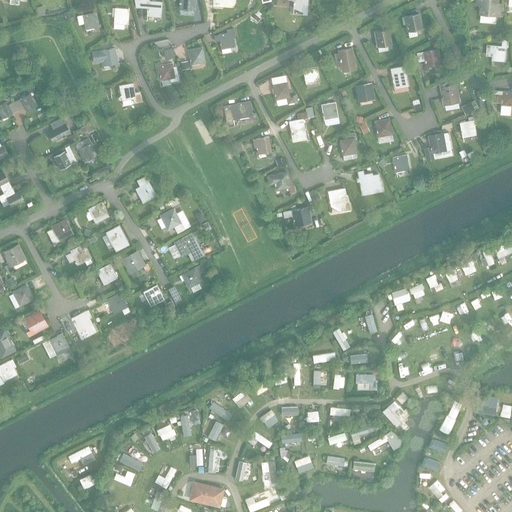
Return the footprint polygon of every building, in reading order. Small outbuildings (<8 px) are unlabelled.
[(162,2),(149,1),(148,0),(134,0),(135,7),(147,8),(146,15),(160,16),(162,2)] [(180,0),(180,8),(193,9),(194,0),(180,0)] [(293,0),(293,7),(307,9),(307,0),(293,0)] [(477,0),(477,4),(482,4),(482,13),(481,21),(495,23),(496,15),(501,15),(502,5),(496,5),(496,0),(477,0)] [(124,23),(127,23),(128,9),(115,8),(113,28),(123,29),(124,23)] [(259,18),(258,17),(261,14),(257,11),(255,14),(254,13),(251,17),(257,21),(259,18)] [(82,15),(85,29),(99,26),(95,12),(82,15)] [(405,16),(408,31),(421,28),(419,14),(405,16)] [(221,49),(234,46),(233,38),(235,37),(234,28),(226,29),(227,33),(218,34),(218,35),(214,36),(215,41),(219,40),(221,49)] [(389,49),(392,49),(391,44),(388,29),(375,32),(377,46),(388,44),(389,49)] [(487,44),(486,54),(492,54),(492,60),(505,61),(507,47),(508,47),(509,40),(502,39),(502,46),(493,45),(487,44)] [(188,49),(191,64),(204,62),(202,47),(188,49)] [(103,65),(117,63),(114,48),(92,51),(94,62),(102,61),(103,65)] [(342,70),(355,68),(352,48),(338,51),(339,56),(335,57),(336,66),(341,65),(342,70)] [(423,52),(426,66),(440,64),(437,49),(423,52)] [(176,67),(173,67),(172,63),(158,66),(161,80),(170,78),(171,82),(179,80),(176,67)] [(391,68),(394,83),(407,81),(404,66),(391,68)] [(303,69),(306,84),(320,81),(317,67),(303,69)] [(293,96),(289,97),(286,82),(273,85),(275,99),(287,97),(288,103),(294,102),(293,96)] [(139,92),(134,93),(132,83),(119,86),(120,96),(118,98),(119,99),(120,100),(121,100),(122,100),(123,106),(131,104),(130,99),(133,98),(134,103),(141,101),(139,92)] [(456,85),(447,86),(447,83),(441,84),(445,102),(458,99),(456,85)] [(357,86),(360,101),(373,98),(371,84),(357,86)] [(502,106),(511,107),(511,92),(503,91),(501,91),(494,90),(493,101),(502,102),(502,106)] [(31,108),(35,106),(29,94),(19,99),(24,106),(28,104),(31,108)] [(256,113),(253,114),(250,101),(236,104),(237,106),(231,107),(231,106),(224,107),(228,127),(234,126),(233,120),(253,116),(253,120),(257,119),(256,113)] [(5,102),(0,104),(0,115),(2,120),(7,118),(6,116),(11,114),(5,102)] [(321,105),(325,125),(339,123),(335,102),(321,105)] [(461,107),(466,115),(476,110),(471,102),(461,107)] [(219,118),(223,117),(221,105),(214,106),(215,115),(218,114),(219,118)] [(289,121),(292,136),(306,133),(303,119),(314,117),(312,107),(305,108),(306,112),(296,114),(297,120),(289,121)] [(61,137),(69,133),(61,117),(49,123),(55,134),(58,132),(61,137)] [(376,122),(378,136),(392,134),(389,119),(376,122)] [(460,122),(463,137),(477,134),(474,120),(460,122)] [(88,133),(95,129),(91,122),(81,127),(84,133),(87,132),(88,133)] [(340,140),(343,155),(356,153),(354,138),(355,137),(355,132),(347,133),(348,139),(340,140)] [(432,149),(426,150),(428,160),(434,159),(433,153),(447,151),(452,150),(450,135),(444,136),(430,138),(432,149)] [(89,137),(81,141),(84,146),(87,144),(91,142),(89,137)] [(255,139),(258,154),(271,151),(269,137),(255,139)] [(89,159),(93,157),(87,144),(84,146),(78,149),(82,157),(86,155),(89,159)] [(64,152),(54,157),(60,169),(70,164),(64,152)] [(394,157),(397,172),(410,169),(408,155),(394,157)] [(109,173),(112,165),(95,173),(97,179),(109,173)] [(378,174),(373,175),(371,168),(366,169),(367,174),(364,175),(363,171),(358,172),(362,195),(383,191),(381,181),(380,181),(378,174)] [(276,189),(290,187),(287,173),(268,176),(269,184),(275,183),(276,189)] [(136,191),(142,203),(155,196),(145,176),(136,180),(141,188),(136,191)] [(348,195),(347,195),(345,188),(329,191),(331,206),(334,205),(341,209),(341,212),(351,210),(350,202),(349,202),(348,195)] [(4,193),(0,195),(0,199),(2,203),(7,200),(9,203),(13,201),(15,205),(23,201),(18,191),(6,198),(4,193)] [(313,194),(317,202),(321,200),(317,192),(313,194)] [(89,211),(95,223),(108,216),(101,202),(96,205),(97,207),(89,211)] [(306,208),(292,210),(283,211),(284,217),(293,216),(294,225),(308,222),(306,208)] [(177,233),(184,229),(173,209),(168,211),(169,213),(161,217),(167,229),(173,226),(177,233)] [(53,228),(47,231),(50,238),(56,235),(59,240),(72,233),(65,220),(60,222),(61,224),(53,228)] [(126,240),(119,226),(114,228),(115,230),(107,234),(113,246),(115,251),(129,245),(126,240)] [(192,261),(203,255),(192,233),(182,238),(183,240),(174,244),(181,257),(188,253),(192,261)] [(71,252),(77,265),(91,258),(83,244),(78,246),(79,248),(71,252)] [(12,264),(24,258),(18,245),(3,252),(6,257),(8,256),(12,264)] [(132,272),(144,266),(137,252),(123,259),(125,264),(128,263),(132,272)] [(97,273),(103,285),(117,279),(109,264),(104,267),(105,269),(97,273)] [(190,287),(202,281),(198,274),(204,271),(201,265),(181,275),(184,280),(186,279),(190,287)] [(13,294),(20,306),(33,299),(26,285),(20,288),(21,290),(13,294)] [(144,294),(150,306),(163,299),(156,285),(150,288),(151,290),(144,294)] [(107,302),(113,314),(127,307),(120,293),(114,295),(115,297),(107,302)] [(30,303),(33,309),(39,306),(37,300),(30,303)] [(87,310),(71,318),(78,331),(86,327),(89,335),(95,331),(88,318),(91,316),(87,310)] [(27,320),(33,332),(46,325),(39,312),(34,314),(35,316),(27,320)] [(7,335),(9,334),(7,329),(4,330),(4,329),(0,331),(0,355),(1,357),(14,350),(7,335)] [(57,338),(49,342),(55,354),(59,362),(73,355),(69,347),(62,333),(56,336),(57,338)] [(0,367),(0,376),(3,381),(11,377),(12,380),(17,377),(16,375),(9,360),(4,363),(5,365),(0,367)] [(189,500),(220,507),(224,488),(193,481),(189,500)]
